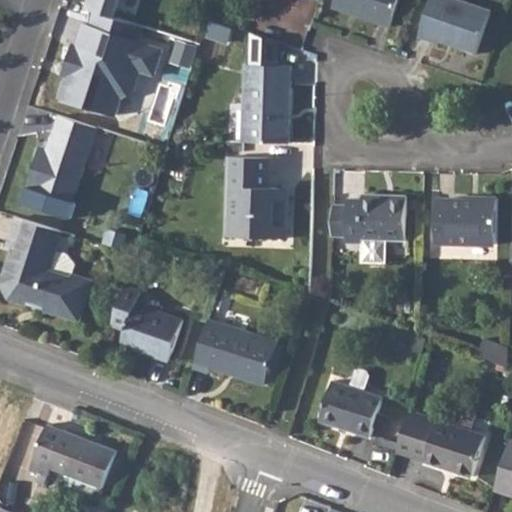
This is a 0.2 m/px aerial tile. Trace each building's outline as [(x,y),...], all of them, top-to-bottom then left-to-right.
[(90,0),(89,5),(115,13),(118,0),(90,0)] [(336,0),(334,7),(390,26),(399,0),(336,0)] [(456,0),(430,0),(419,35),(435,41),(435,38),(477,52),(491,12),(456,0)] [(115,13),(89,5),(58,101),(114,118),(121,96),(127,98),(135,71),(151,76),(160,49),(137,42),(143,23),(115,13)] [(211,21),(207,35),(228,43),(233,29),(211,21)] [(255,34),(252,59),(282,62),(285,37),(255,34)] [(247,65),(246,142),(288,143),(290,66),(247,65)] [(98,128),(61,116),(51,148),(46,150),(41,149),(29,188),(75,203),(98,128)] [(275,197),(275,186),(269,186),(270,157),(232,156),(230,235),(285,238),(287,198),(275,197)] [(287,186),(275,186),(275,197),(287,198),(287,186)] [(348,200),(347,243),(364,244),(364,261),(387,262),(387,239),(407,239),(408,197),(364,196),(364,200),(348,200)] [(438,198),(437,242),(498,243),(499,197),(476,197),(476,199),(438,198)] [(63,233),(18,218),(9,247),(14,248),(3,285),(10,299),(31,306),(38,302),(45,305),(44,309),(80,321),(93,282),(74,276),(77,265),(69,255),(57,251),(63,233)] [(125,286),(112,326),(126,331),(122,345),(171,362),(185,321),(137,304),(141,291),(125,286)] [(209,320),(194,367),(210,372),(212,367),(266,385),(278,342),(209,320)] [(486,341),(480,355),(509,367),(510,350),(486,341)] [(332,381),(319,421),(372,438),(384,397),(332,381)] [(411,412),(398,452),(475,477),(488,438),(411,412)] [(49,423),(32,470),(50,477),(52,469),(67,474),(62,487),(93,499),(98,487),(104,488),(119,450),(49,423)] [(511,440),(497,491),(511,495),(511,440)]
